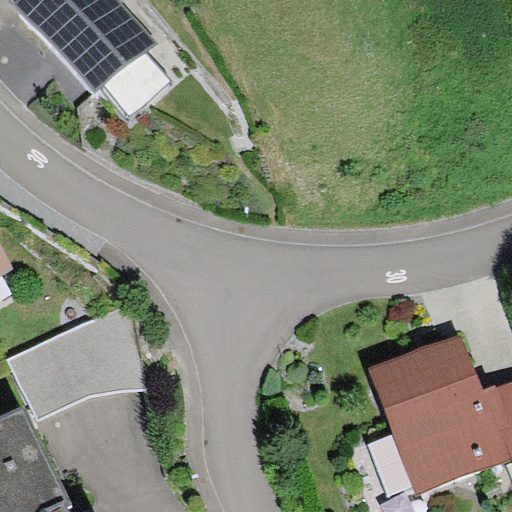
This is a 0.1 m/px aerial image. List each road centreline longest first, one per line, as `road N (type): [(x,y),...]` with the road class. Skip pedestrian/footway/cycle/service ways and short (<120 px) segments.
road 1 (residential): [(221,256),(350,266),(474,246),(511,231)]
road 2 (residential): [(221,256),(217,349),(252,511)]
road 3 (residential): [(0,130),(79,189),(221,256)]
